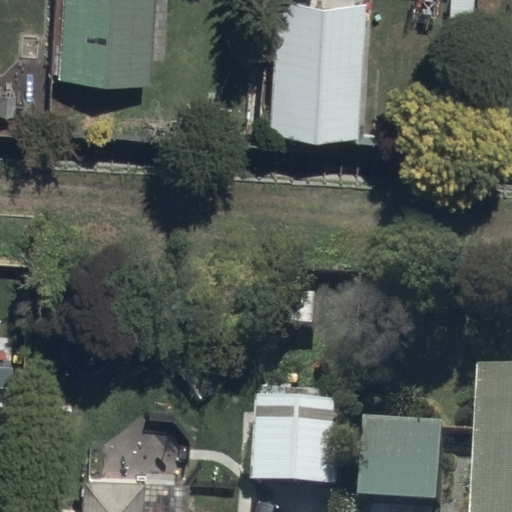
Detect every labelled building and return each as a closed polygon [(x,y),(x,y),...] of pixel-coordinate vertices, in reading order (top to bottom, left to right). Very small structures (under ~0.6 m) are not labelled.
[(148,0),(59,0),(56,73),(145,77),(148,0)] [(360,129),(369,0),(279,0),(270,122),(360,129)] [(511,511),(511,364),(475,364),(470,511),(511,511)] [(343,399),(258,398),(257,488),(342,489),(343,399)] [(441,428),(366,425),(363,503),(438,507),(441,428)] [(79,465),(78,497),(50,496),(49,511),(213,511),(214,505),(139,502),(141,467),(79,465)]
